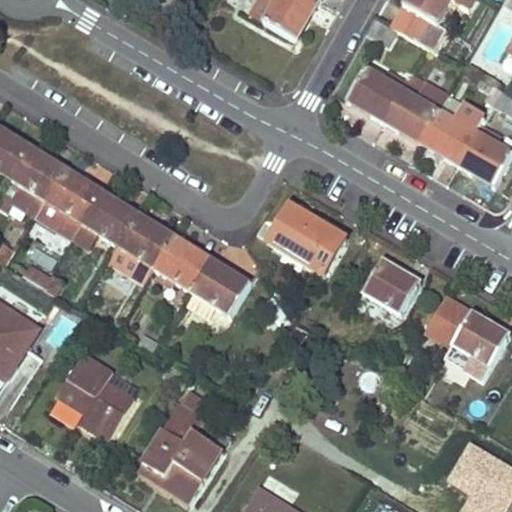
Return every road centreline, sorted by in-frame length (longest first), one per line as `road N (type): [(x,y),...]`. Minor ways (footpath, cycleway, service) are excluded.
road 1 (residential): [(288,137),(53,0)]
road 2 (residential): [(502,255),(288,137)]
road 3 (residential): [(288,137),(367,0)]
road 4 (residential): [(0,447),(101,511)]
